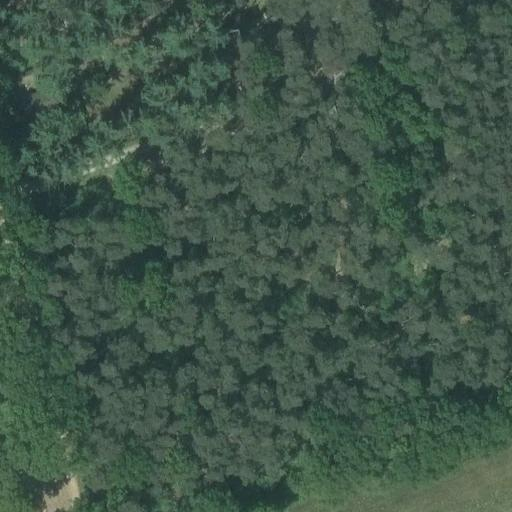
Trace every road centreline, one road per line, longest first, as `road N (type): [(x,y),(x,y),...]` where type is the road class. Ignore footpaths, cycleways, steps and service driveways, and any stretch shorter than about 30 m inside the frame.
road 1 (track): [(445,0),(0,190)]
road 2 (track): [(0,272),(60,511)]
